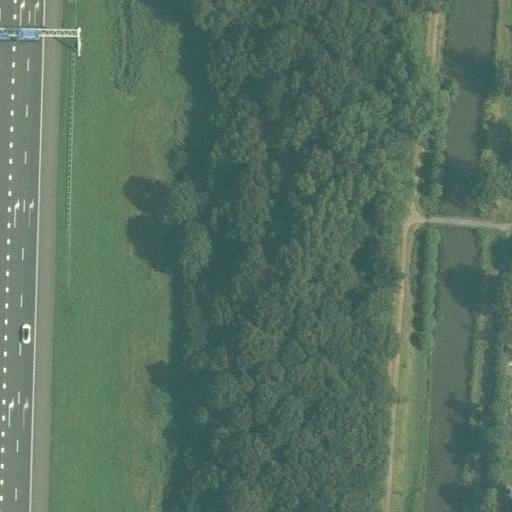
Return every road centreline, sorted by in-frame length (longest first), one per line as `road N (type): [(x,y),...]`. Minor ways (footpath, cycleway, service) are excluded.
road 1 (track): [(286,511),(280,332),(310,108),(314,0)]
road 2 (motorway): [(0,291),(8,0)]
